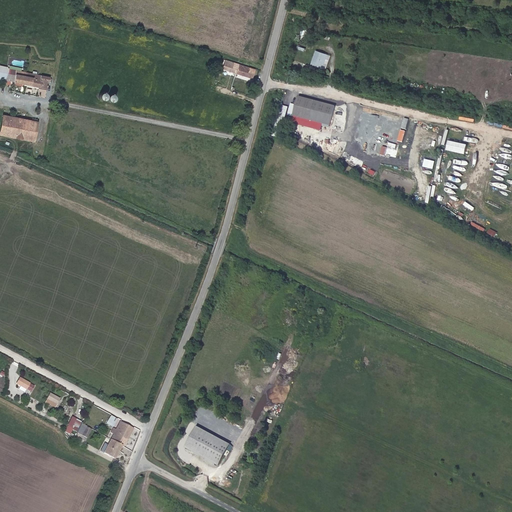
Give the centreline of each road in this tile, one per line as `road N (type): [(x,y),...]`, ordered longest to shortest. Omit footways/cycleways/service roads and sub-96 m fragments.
road 1 (tertiary): [(141,460),(216,263),(263,82)]
road 2 (track): [(263,82),(511,134)]
road 3 (track): [(151,432),(0,346)]
